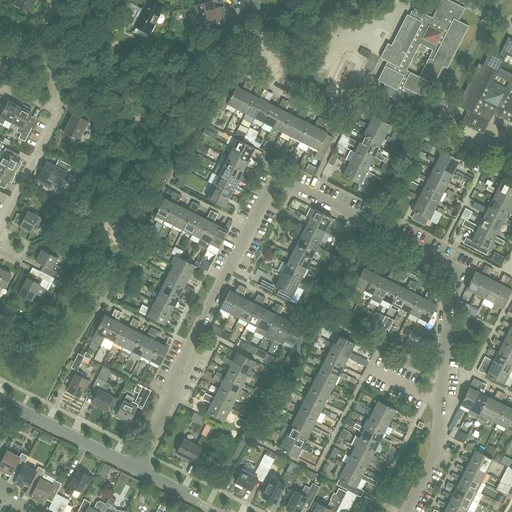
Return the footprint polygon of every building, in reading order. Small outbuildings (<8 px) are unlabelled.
[(15,0),(14,4),(29,12),(35,0),(15,0)] [(227,10),(231,25),(244,22),(242,14),(252,11),(249,0),(232,0),(234,8),(227,10)] [(407,14),(398,32),(391,45),(387,43),(380,58),(387,61),(385,66),(391,69),(393,64),(406,71),(406,70),(420,44),(432,50),(421,72),(431,77),(436,80),(443,66),(447,68),(468,26),(458,21),(465,8),(448,0),(441,0),(432,18),(413,8),(409,16),(407,14)] [(215,14),(212,1),(189,7),(194,6),(199,26),(215,22),(217,28),(228,25),(225,11),(215,14)] [(149,33),(149,32),(155,22),(158,23),(160,23),(162,22),(163,19),(163,17),(162,15),(159,13),(161,9),(147,2),(142,11),(138,10),(134,18),(122,12),(116,25),(128,31),(132,24),(149,33)] [(511,24),(511,39),(508,37),(498,56),(489,52),(482,66),(478,64),(457,105),(467,111),(461,123),(483,134),(493,115),(493,114),(511,123),(511,120),(511,24)] [(371,53),(361,48),(358,53),(368,58),(371,53)] [(421,96),(431,77),(421,72),(418,77),(406,70),(406,71),(393,64),(391,69),(385,66),(378,80),(385,84),(381,92),(412,107),(414,103),(412,102),(415,96),(416,94),(421,96)] [(250,82),(246,89),(245,91),(249,93),(250,91),(253,84),(250,82)] [(236,109),(245,91),(236,86),(235,88),(228,85),(216,108),(224,112),(227,105),(236,109)] [(260,96),(259,98),(263,100),(268,92),(264,90),(261,96),(260,96)] [(245,114),(254,96),(249,93),(245,91),(236,109),(245,114)] [(268,92),(263,100),(267,102),(271,93),(268,92)] [(263,100),(259,98),(254,96),(245,114),(254,118),(263,100)] [(12,123),(20,106),(20,103),(11,99),(9,101),(3,112),(0,111),(0,123),(2,124),(5,119),(12,123)] [(278,105),(277,107),(281,109),(286,101),(282,99),(279,105),(278,105)] [(263,123),(272,105),(267,102),(263,100),(254,118),(263,123)] [(286,101),(281,109),(285,111),(290,103),(286,101)] [(32,112),(31,112),(31,109),(23,105),(21,107),(20,106),(12,123),(18,126),(16,131),(21,134),(18,138),(25,142),(32,127),(26,124),(32,112)] [(272,127),(281,109),(277,107),(272,105),(263,123),(272,127)] [(281,132),(290,114),(285,111),(281,109),(272,127),(281,132)] [(86,126),(91,128),(96,131),(101,121),(82,111),(79,117),(73,114),(64,133),(78,140),(86,126)] [(290,137),(300,119),(290,114),(281,132),(290,137)] [(384,139),(391,125),(373,115),(368,125),(377,129),(375,134),(384,139)] [(300,141),(309,123),(300,119),(290,137),(300,141)] [(309,146),(318,128),(309,123),(300,141),(309,146)] [(211,138),(215,130),(207,126),(206,125),(202,133),(211,138)] [(377,129),(368,125),(363,134),(372,139),(370,143),(379,148),(384,139),(375,134),(377,129)] [(318,128),(309,146),(318,150),(314,158),(321,161),(333,138),(326,135),(327,133),(318,128)] [(246,133),(237,129),(234,135),(243,140),(246,133)] [(255,140),(256,138),(247,133),(243,140),(252,145),(255,140)] [(382,154),(377,152),(379,148),(370,143),(372,139),(363,134),(359,143),(368,148),(365,152),(374,157),(374,158),(385,163),(387,159),(381,156),(382,154)] [(368,148),(359,143),(350,138),(348,143),(352,145),(351,146),(356,148),(354,152),(363,157),(361,161),(370,166),(374,158),(374,157),(365,152),(368,148)] [(248,162),(255,148),(237,139),(232,148),(241,153),(239,158),(248,162)] [(348,143),(340,139),(337,144),(346,148),(348,143)] [(17,171),(22,162),(20,160),(20,159),(16,157),(19,151),(7,144),(4,151),(0,158),(0,163),(14,171),(15,171),(17,171)] [(241,153),(232,148),(227,157),(236,162),(234,167),(243,171),(248,162),(239,158),(241,153)] [(365,175),(367,170),(370,166),(361,161),(363,157),(354,152),(350,150),(345,159),(349,161),(349,162),(358,166),(356,171),(365,175)] [(197,164),(202,156),(193,151),(189,160),(192,162),(195,163),(197,164)] [(453,174),(460,160),(442,151),(437,160),(446,165),(444,169),(453,174)] [(338,156),(332,153),(327,163),(333,166),(338,156)] [(236,162),(227,157),(222,155),(217,164),(223,167),(232,171),(229,176),(238,180),(243,171),(234,167),(236,162)] [(349,162),(349,161),(345,159),(340,157),(339,160),(345,164),(344,165),(347,166),(342,175),(360,185),(365,175),(356,171),(358,166),(349,162)] [(446,165),(437,160),(432,169),(441,174),(439,178),(448,183),(453,174),(444,169),(446,165)] [(67,182),(70,175),(73,177),(77,169),(64,162),(60,170),(46,162),(36,181),(50,188),(54,182),(61,185),(63,180),(67,182)] [(12,182),(16,174),(14,172),(14,171),(0,163),(0,178),(8,183),(9,182),(12,182)] [(387,174),(391,166),(387,164),(383,172),(387,174)] [(307,172),(315,175),(317,169),(310,165),(307,172)] [(232,171),(223,167),(218,176),(227,180),(225,185),(234,189),(238,180),(229,176),(232,171)] [(443,192),(448,183),(439,178),(441,174),(432,169),(429,176),(426,177),(428,178),(437,183),(434,187),(443,192)] [(187,178),(190,173),(187,172),(184,170),(181,175),(187,178)] [(369,173),(367,170),(365,175),(378,182),(380,178),(369,173)] [(471,183),(472,179),(457,171),(455,175),(471,183)] [(437,183),(428,178),(426,177),(419,173),(417,177),(423,180),(425,183),(423,187),(432,192),(430,196),(439,201),(443,192),(434,187),(437,183)] [(227,180),(218,176),(213,185),(222,189),(220,194),(229,199),(234,189),(225,185),(227,180)] [(511,186),(501,181),(496,190),(505,195),(503,199),(511,204),(511,186)] [(494,189),(488,185),(484,184),(482,187),(492,192),(494,189)] [(224,208),(229,199),(220,194),(222,189),(213,185),(206,199),(208,200),(224,208)] [(434,210),(439,201),(430,196),(432,192),(423,187),(419,196),(428,201),(425,206),(434,210)] [(405,200),(408,192),(401,189),(397,196),(405,200)] [(507,213),(511,204),(503,199),(505,195),(496,190),(492,199),(501,204),(498,208),(507,213)] [(428,201),(419,196),(410,192),(408,196),(415,199),(416,201),(411,210),(429,219),(434,210),(425,206),(428,201)] [(164,221),(173,203),(174,201),(171,199),(170,201),(164,198),(154,216),(164,221)] [(66,202),(59,199),(56,206),(62,209),(66,202)] [(505,217),(507,213),(498,208),(501,204),(492,199),(487,208),(496,213),(494,217),(503,222),(510,226),(511,222),(506,219),(506,218),(505,217)] [(305,219),(310,206),(294,200),(289,213),(305,219)] [(19,227),(31,233),(36,224),(42,227),(45,219),(28,211),(30,205),(25,203),(18,216),(23,219),(19,227)] [(173,225),(182,207),(173,203),(164,221),(173,225)] [(498,231),(503,222),(494,217),(496,213),(487,208),(479,203),(477,207),(483,210),(482,211),(485,213),(482,217),(491,222),(489,226),(498,231)] [(182,230),(191,212),(182,207),(173,225),(182,230)] [(58,218),(62,211),(55,208),(52,215),(58,218)] [(325,232),(327,229),(332,218),(314,209),(309,218),(318,223),(316,228),(325,232)] [(191,235),(200,216),(191,212),(182,230),(191,235)] [(200,239),(210,221),(200,216),(191,235),(200,239)] [(482,217),(478,226),(487,231),(485,236),(493,240),(502,245),(504,241),(495,237),(498,231),(489,226),(491,222),(482,217)] [(318,223),(309,218),(305,227),(314,232),(311,237),(320,241),(325,232),(316,228),(318,223)] [(209,244),(219,226),(213,223),(214,221),(210,219),(210,221),(200,239),(209,244)] [(493,240),(485,236),(487,231),(478,226),(464,219),(461,225),(475,232),(471,240),(477,243),(474,249),(486,255),(489,250),(493,240)] [(209,244),(219,248),(229,228),(225,226),(226,226),(223,228),(219,226),(209,244)] [(316,250),(320,241),(311,237),(314,232),(305,227),(300,237),(309,241),(307,246),(316,250)] [(337,234),(329,230),(327,229),(325,232),(335,238),(339,240),(341,236),(337,234)] [(145,234),(143,239),(152,243),(155,239),(145,234)] [(309,241),(300,237),(295,246),(305,250),(302,255),(311,259),(316,250),(307,246),(309,241)] [(307,268),(311,259),(302,255),(305,250),(295,246),(291,255),(300,259),(298,264),(307,268)] [(55,265),(58,258),(42,249),(35,261),(44,265),(41,272),(56,280),(62,268),(55,265)] [(300,259),(291,255),(286,264),(295,268),(293,273),(302,277),(307,268),(298,264),(300,259)] [(188,279),(191,274),(195,265),(177,256),(172,266),(181,270),(179,275),(188,279)] [(198,267),(204,270),(207,272),(210,265),(201,261),(198,267)] [(299,282),(302,277),(293,273),(295,268),(286,264),(282,261),(277,270),(291,277),(288,282),(297,287),(315,296),(316,292),(302,284),(299,282)] [(181,270),(172,266),(167,275),(177,280),(174,284),(183,289),(188,280),(188,279),(179,275),(181,270)] [(322,272),(310,266),(308,270),(320,276),(322,272)] [(363,290),(372,272),(363,267),(354,285),(354,286),(363,290)] [(0,285),(4,288),(11,274),(0,268),(0,285)] [(137,272),(130,268),(127,275),(134,279),(137,272)] [(297,287),(288,282),(291,277),(277,270),(273,268),(271,272),(278,275),(277,276),(279,277),(274,287),(280,290),(278,295),(289,301),(292,296),(297,287)] [(41,297),(49,283),(60,288),(62,283),(56,280),(41,272),(38,271),(36,276),(30,273),(27,278),(19,294),(31,300),(35,294),(41,297)] [(475,293),(484,275),(475,271),(465,289),(475,293)] [(372,295),(382,277),(372,272),(363,290),(372,295)] [(192,277),(193,275),(191,274),(188,279),(188,280),(197,284),(198,280),(192,277)] [(177,280),(167,275),(163,284),(172,289),(170,293),(179,298),(183,289),(174,284),(177,280)] [(484,298),(493,280),(484,275),(475,293),(484,298)] [(382,299),(391,281),(392,279),(388,277),(387,276),(386,279),(382,277),(372,295),(370,299),(379,304),(381,299),(382,299)] [(503,282),(502,284),(507,287),(511,279),(506,276),(503,282)] [(391,304),(400,286),(395,283),(396,281),(395,281),(392,279),(391,281),(382,299),(391,304)] [(400,308),(413,282),(409,280),(406,286),(405,288),(400,286),(391,304),(400,308)] [(502,284),(493,280),(484,298),(493,303),(502,284)] [(260,287),(272,291),(274,285),(262,281),(260,287)] [(409,313),(418,295),(413,293),(415,290),(414,289),(417,283),(413,282),(400,308),(409,313)] [(172,289),(163,284),(158,293),(167,298),(165,302),(174,307),(179,298),(170,293),(172,289)] [(511,289),(507,287),(502,284),(493,303),(484,320),(488,320),(497,305),(502,307),(511,289)] [(230,313),(239,295),(229,290),(218,313),(227,318),(229,313),(230,313)] [(126,296),(117,291),(113,299),(122,303),(126,296)] [(167,298),(158,293),(154,302),(163,307),(161,311),(170,316),(174,307),(165,302),(167,298)] [(251,302),(257,305),(258,302),(261,296),(257,294),(254,301),(252,300),(251,302)] [(239,318),(248,300),(239,295),(230,313),(239,318)] [(418,318),(427,300),(427,299),(418,295),(409,313),(418,318)] [(427,300),(418,318),(433,325),(435,319),(436,312),(433,311),(436,304),(431,302),(432,299),(428,297),(427,299),(427,300)] [(257,305),(251,302),(248,300),(239,318),(248,323),(257,305)] [(165,325),(170,316),(161,311),(163,307),(154,302),(151,301),(148,308),(150,309),(147,316),(165,325)] [(257,327),(266,309),(257,305),(248,323),(257,327)] [(266,332),(275,314),(266,309),(257,327),(266,332)] [(290,315),(288,320),(293,323),(298,314),(294,313),(292,316),(290,315)] [(273,340),(284,318),(275,314),(266,332),(263,337),(272,341),(273,340)] [(298,314),(293,323),(298,326),(300,323),(298,322),(301,316),(298,314)] [(373,317),(367,314),(364,319),(370,322),(373,317)] [(104,338),(114,320),(104,315),(95,333),(104,338)] [(382,320),(375,317),(372,324),(374,325),(379,327),(382,320)] [(282,344),(293,323),(288,320),(284,318),(273,340),(282,344)] [(114,342),(123,324),(114,320),(104,338),(114,342)] [(511,324),(503,320),(501,324),(507,327),(509,329),(507,333),(507,334),(511,336),(511,324)] [(303,328),(298,326),(293,323),(282,344),(292,349),(303,328)] [(123,347),(132,329),(123,324),(114,342),(123,347)] [(221,329),(212,324),(209,331),(218,336),(221,329)] [(132,352),(141,333),(132,329),(123,347),(132,352)] [(511,336),(507,334),(507,333),(498,329),(496,333),(502,336),(504,338),(502,343),(511,347),(509,352),(511,353),(511,336)] [(229,334),(223,331),(221,337),(226,340),(229,334)] [(141,356),(150,338),(141,333),(132,352),(141,356)] [(348,358),(355,343),(337,334),(332,344),(341,348),(339,353),(348,358)] [(416,347),(419,342),(408,337),(408,338),(406,342),(416,347)] [(150,361),(159,343),(150,338),(141,356),(150,361)] [(159,365),(168,347),(159,343),(150,361),(159,365)] [(511,353),(509,352),(511,347),(502,343),(497,351),(497,352),(506,356),(504,361),(511,364),(511,353)] [(341,348),(332,344),(328,353),(337,357),(334,362),(343,367),(348,358),(339,353),(341,348)] [(511,364),(504,361),(506,356),(497,352),(497,351),(489,347),(487,351),(493,354),(493,355),(495,356),(493,360),(502,365),(499,370),(509,375),(508,375),(511,376),(511,364)] [(250,370),(255,361),(237,352),(232,361),(241,366),(239,370),(248,375),(256,380),(258,376),(254,374),(255,373),(250,370)] [(339,376),(343,367),(334,362),(337,357),(328,353),(323,362),(332,366),(330,371),(339,376)] [(79,354),(78,354),(71,368),(77,371),(84,357),(79,354)] [(267,354),(264,359),(272,363),(275,358),(267,354)] [(504,384),(508,375),(509,375),(499,370),(502,365),(493,360),(484,356),(482,360),(488,363),(488,364),(491,365),(486,375),(504,384)] [(241,366),(232,361),(227,370),(237,375),(234,380),(243,384),(248,375),(239,370),(241,366)] [(123,366),(115,362),(111,370),(119,374),(123,366)] [(332,366),(323,362),(318,371),(327,376),(325,380),(334,385),(339,376),(330,371),(332,366)] [(110,384),(106,382),(111,371),(102,366),(89,394),(94,397),(91,403),(106,410),(112,397),(105,393),(110,384)] [(80,397),(88,380),(80,377),(83,372),(77,370),(75,374),(67,390),(80,397)] [(238,393),(241,389),(243,384),(234,380),(237,375),(227,370),(223,380),(232,384),(229,389),(238,393)] [(330,394),(334,385),(325,380),(327,376),(318,371),(314,380),(323,385),(321,389),(330,394)] [(355,383),(357,380),(343,372),(341,376),(355,383)] [(265,384),(269,377),(261,374),(258,381),(265,384)] [(479,389),(483,383),(473,378),(470,384),(475,387),(479,389)] [(232,384),(223,380),(218,389),(227,393),(225,398),(234,402),(238,393),(229,389),(232,384)] [(323,385),(314,380),(309,389),(318,393),(316,398),(325,403),(330,394),(321,389),(323,385)] [(142,386),(134,402),(132,401),(134,398),(127,394),(123,402),(121,401),(116,411),(118,412),(116,415),(117,416),(116,418),(125,422),(126,420),(129,422),(137,406),(142,409),(142,408),(151,391),(147,389),(142,386)] [(469,410),(478,391),(469,387),(460,405),(469,410)] [(225,398),(227,393),(218,389),(214,398),(223,402),(220,407),(229,411),(237,415),(239,412),(235,410),(233,409),(231,408),(234,402),(225,398)] [(242,391),(243,390),(241,389),(238,393),(247,398),(249,394),(242,391)] [(318,393),(309,389),(304,398),(314,403),(311,407),(320,412),(325,403),(316,398),(318,393)] [(492,396),(491,398),(496,401),(497,399),(501,392),(497,390),(494,397),(492,396)] [(478,414),(487,396),(478,391),(469,410),(478,414)] [(204,400),(211,403),(206,412),(224,421),(229,411),(220,407),(223,402),(214,398),(204,393),(203,396),(202,397),(202,399),(204,400)] [(487,419),(496,401),(491,398),(487,396),(478,414),(476,417),(485,422),(487,419)] [(314,403),(304,398),(300,407),(309,412),(307,417),(316,421),(320,412),(311,407),(314,403)] [(388,424),(395,410),(377,400),(373,410),(382,414),(379,419),(388,424)] [(496,423),(505,405),(496,401),(487,419),(496,423)] [(379,419),(382,414),(373,410),(364,405),(362,409),(368,412),(368,413),(370,414),(368,419),(377,423),(375,428),(384,433),(388,424),(379,419)] [(505,428),(511,414),(511,408),(505,405),(496,423),(505,428)] [(311,430),(313,426),(316,421),(307,417),(309,412),(300,407),(295,416),(304,421),(302,426),(311,430)] [(336,415),(324,409),(322,413),(334,419),(336,415)] [(196,421),(199,415),(194,412),(191,418),(196,421)] [(304,421),(295,416),(291,425),(300,430),(298,434),(306,439),(311,430),(302,426),(304,421)] [(381,438),(384,433),(375,428),(377,423),(368,419),(363,428),(372,433),(370,437),(379,442),(388,447),(390,443),(383,440),(384,439),(381,438)] [(20,432),(24,426),(19,422),(15,428),(15,429),(20,432)] [(363,428),(359,426),(355,423),(355,424),(353,427),(359,430),(358,431),(361,432),(359,437),(368,442),(365,446),(375,451),(379,442),(370,437),(372,433),(363,428)] [(302,448),(306,439),(298,434),(300,430),(291,425),(286,435),(295,439),(293,444),(302,448)] [(458,428),(453,425),(448,435),(453,438),(458,428)] [(315,427),(313,426),(311,430),(328,439),(330,435),(315,427)] [(466,437),(457,433),(454,439),(463,444),(466,437)] [(183,458),(184,456),(194,461),(200,448),(206,451),(211,440),(201,435),(196,446),(183,439),(176,452),(177,453),(176,455),(183,458)] [(295,439),(286,435),(279,448),(297,458),(302,448),(293,444),(295,439)] [(372,456),(375,451),(365,446),(368,442),(359,437),(354,446),(363,451),(361,455),(370,460),(379,465),(380,461),(375,458),(375,457),(372,456)] [(495,448),(487,444),(482,453),(491,457),(495,448)] [(486,473),(493,459),(466,445),(464,449),(470,452),(470,453),(472,455),(470,459),(479,464),(477,469),(486,473)] [(363,451),(354,446),(349,455),(359,460),(356,464),(365,469),(370,460),(361,455),(363,451)] [(24,464),(28,456),(21,453),(19,457),(7,450),(0,463),(0,470),(5,473),(10,476),(12,472),(18,475),(24,464)] [(273,459),(276,454),(268,450),(265,455),(273,459)] [(256,479),(262,482),(273,459),(265,455),(264,454),(253,475),(242,469),(235,482),(250,490),(256,479)] [(363,475),(365,469),(356,464),(359,460),(349,455),(345,464),(354,469),(352,474),(361,478),(361,479),(374,485),(376,482),(363,475)] [(470,459),(461,455),(459,458),(468,463),(465,468),(474,473),(472,477),(481,482),(486,473),(477,469),(479,464),(470,459)] [(111,466),(104,463),(98,475),(105,479),(111,466)] [(41,478),(44,471),(45,470),(38,467),(36,471),(24,464),(18,475),(14,483),(22,487),(24,483),(35,488),(40,478),(41,478)] [(361,478),(352,474),(354,469),(345,464),(338,478),(339,479),(336,484),(360,497),(363,491),(356,487),(361,479),(361,478)] [(476,491),(481,482),(472,477),(474,473),(465,468),(461,477),(470,482),(467,487),(476,491)] [(81,491),(85,483),(88,484),(92,477),(87,474),(88,472),(82,469),(81,471),(79,470),(74,479),(72,478),(65,492),(71,494),(74,488),(81,491)] [(56,494),(61,484),(55,480),(56,477),(44,471),(41,478),(40,478),(35,488),(31,496),(38,500),(40,496),(52,502),(56,494)] [(262,496),(275,503),(283,485),(289,487),(294,476),(285,471),(280,482),(271,477),(262,496)] [(124,483),(128,475),(121,472),(117,479),(124,483)] [(472,500),(476,491),(467,487),(470,482),(461,477),(452,473),(450,477),(456,480),(459,482),(456,486),(456,487),(465,491),(463,496),(472,500)] [(506,495),(511,486),(500,481),(496,490),(506,495)] [(292,511),(299,511),(307,498),(308,496),(313,499),(319,487),(312,483),(310,488),(305,485),(300,494),(294,491),(285,508),(292,511)] [(465,491),(456,487),(456,486),(454,485),(452,489),(452,490),(454,491),(451,496),(460,500),(458,505),(467,509),(472,500),(463,496),(465,491)] [(329,511),(332,506),(338,509),(343,498),(346,492),(338,488),(336,494),(334,493),(327,508),(317,504),(315,502),(311,510),(313,511),(329,511)] [(62,511),(69,500),(56,494),(52,502),(49,508),(56,511),(62,511)] [(505,498),(499,495),(496,500),(502,503),(505,498)] [(124,511),(121,510),(116,510),(115,508),(112,506),(115,499),(109,496),(105,504),(100,511),(124,511)] [(460,500),(451,496),(447,505),(456,509),(454,511),(465,511),(467,509),(458,505),(460,500)] [(347,511),(353,502),(343,498),(338,509),(343,511),(342,511),(347,511)] [(100,511),(105,504),(100,501),(97,502),(93,509),(88,506),(91,502),(84,499),(77,511),(100,511)]
